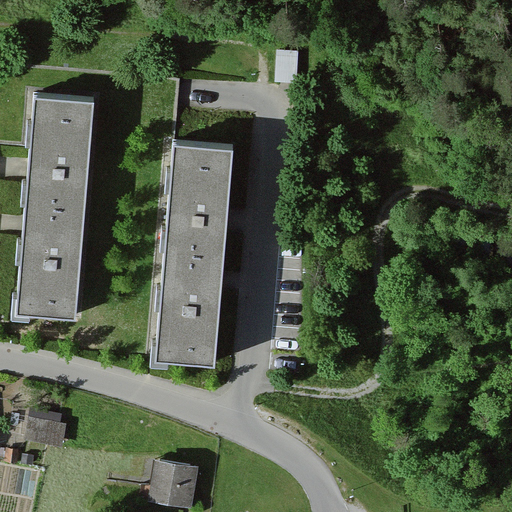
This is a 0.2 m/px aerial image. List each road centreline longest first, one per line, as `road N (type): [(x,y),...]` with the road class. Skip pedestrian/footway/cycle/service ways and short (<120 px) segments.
road 1 (track): [(511,215),(429,190),(400,196),(379,223),(375,266),(386,342),(380,374),(360,390),(317,393),(250,382)]
road 2 (residential): [(244,429),(272,106),(266,96),(189,92)]
road 3 (residential): [(244,429),(0,356)]
road 4 (residential): [(328,511),(275,447),(244,429)]
